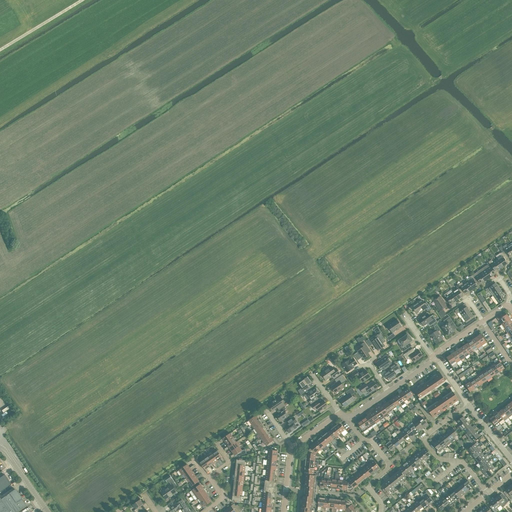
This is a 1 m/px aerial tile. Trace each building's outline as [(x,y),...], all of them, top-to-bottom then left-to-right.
[(506,245),(503,247),(510,257),(509,256),(511,254),(511,244),(507,247),(506,245)] [(500,254),(496,257),(497,259),(503,267),(507,264),(507,263),(509,261),(510,262),(503,252),(500,254)] [(491,260),(488,262),(495,272),(495,271),(497,269),(498,270),(503,267),(497,259),(493,262),(491,260)] [(486,266),(481,270),(482,272),(488,279),(493,276),(492,275),(495,274),(489,264),(486,266)] [(477,273),(474,275),(480,284),(481,284),(480,283),(483,282),(483,283),(488,279),(482,272),(481,270),(477,273)] [(469,281),(468,282),(473,289),(478,286),(477,285),(480,284),(480,285),(480,284),(474,275),(471,277),(470,277),(468,278),(468,279),(469,281)] [(462,283),(459,285),(465,295),(466,294),(465,294),(468,292),(468,293),(473,289),(468,282),(463,285),(462,283)] [(495,283),(486,290),(488,293),(490,291),(493,296),(501,291),(497,286),(496,286),(495,284),(496,283),(495,283)] [(458,289),(453,292),(458,300),(463,296),(462,296),(465,294),(465,295),(459,285),(456,287),(458,289)] [(447,293),(444,295),(450,305),(451,305),(450,304),(453,302),(453,303),(458,300),(453,292),(451,290),(447,293)] [(501,291),(493,296),(496,301),(497,300),(499,303),(504,299),(502,297),(504,296),(501,291)] [(438,313),(439,316),(441,318),(446,315),(445,312),(443,310),(447,307),(440,297),(434,301),(440,311),(438,313)] [(427,311),(431,309),(427,302),(424,304),(422,300),(412,307),(416,313),(422,310),(422,311),(426,309),(427,311)] [(465,304),(455,311),(457,314),(459,313),(462,317),(470,312),(466,307),(466,308),(464,305),(465,305),(465,304)] [(470,312),(462,317),(465,322),(463,323),(465,326),(475,319),(474,320),(472,317),(473,317),(470,312)] [(428,314),(419,320),(421,322),(419,323),(422,326),(423,325),(423,326),(428,323),(429,323),(430,326),(437,321),(433,315),(430,317),(428,314)] [(503,324),(510,319),(506,314),(504,316),(503,315),(497,319),(501,325),(503,324)] [(452,327),(455,325),(449,317),(444,321),(446,324),(442,327),(448,336),(455,332),(452,327)] [(504,329),(511,323),(511,322),(510,319),(503,324),(501,325),(504,329)] [(392,333),(402,326),(397,320),(392,324),(391,323),(388,325),(389,326),(388,326),(392,333)] [(436,344),(443,340),(438,332),(440,330),(436,325),(433,327),(435,329),(434,333),(431,335),(436,344)] [(383,343),(385,341),(380,333),(375,337),(376,339),(372,342),(378,351),(384,346),(383,343)] [(476,337),(482,346),(486,343),(481,334),(476,337)] [(408,344),(412,341),(407,335),(404,337),(404,336),(401,338),(401,339),(398,341),(401,344),(399,346),(403,352),(410,347),(408,344)] [(472,340),(478,349),(482,346),(476,337),(472,340)] [(468,343),(473,351),(478,349),(472,340),(468,343)] [(364,359),(369,355),(367,351),(369,350),(364,343),(359,346),(361,349),(357,351),(360,355),(361,354),(364,359)] [(464,346),(469,354),(473,351),(468,343),(464,346)] [(465,357),(468,355),(469,354),(464,346),(459,349),(465,357)] [(414,362),(423,357),(418,350),(415,352),(413,352),(412,349),(403,355),(407,360),(410,358),(411,360),(412,360),(414,362)] [(455,352),(461,360),(465,357),(459,349),(455,352)] [(451,355),(456,363),(461,360),(455,352),(451,355)] [(456,363),(451,355),(446,358),(452,366),(456,363)] [(384,370),(392,364),(386,356),(376,363),(380,369),(382,367),(384,370)] [(353,367),(357,364),(353,358),(349,361),(342,365),(347,373),(354,368),(353,367)] [(499,360),(494,363),(495,365),(500,372),(504,369),(499,360)] [(494,363),(490,366),(491,368),(495,375),(500,372),(495,365),(494,363)] [(394,372),(398,369),(395,364),(389,368),(390,370),(384,375),(388,381),(396,375),(394,372)] [(490,366),(486,369),(487,371),(491,378),(495,375),(491,368),(490,366)] [(334,379),(340,374),(336,369),(334,370),(331,367),(321,373),(326,380),(332,376),(334,379)] [(486,369),(481,372),(482,374),(487,380),(488,381),(492,378),(491,378),(487,371),(486,369)] [(362,382),(370,377),(366,370),(359,375),(357,371),(351,375),(353,379),(357,376),(362,382)] [(481,372),(477,375),(478,377),(483,383),(487,380),(482,374),(481,372)] [(420,398),(445,381),(440,373),(414,390),(420,398)] [(342,384),(346,381),(342,375),(335,380),(337,383),(331,387),(335,394),(344,388),(342,384)] [(473,378),(479,386),(483,383),(478,377),(477,375),(473,378)] [(308,384),(311,382),(307,377),(304,379),(305,379),(299,383),(303,389),(305,392),(310,388),(308,386),(309,385),(308,384)] [(469,381),(474,389),(479,386),(473,378),(469,381)] [(469,381),(464,384),(470,392),(474,389),(469,381)] [(370,393),(378,388),(373,382),(367,386),(365,384),(359,388),(363,393),(367,390),(370,393)] [(309,390),(306,392),(307,394),(310,398),(308,399),(311,404),(317,399),(315,397),(319,394),(318,392),(318,391),(317,389),(316,389),(315,388),(310,392),(309,390)] [(350,394),(354,391),(352,388),(346,392),(348,395),(340,401),(345,407),(354,400),(350,394)] [(403,391),(410,401),(411,399),(410,397),(413,396),(408,388),(403,391)] [(410,401),(403,391),(399,394),(404,402),(406,400),(408,402),(410,401)] [(458,400),(453,392),(434,405),(427,410),(433,418),(458,400)] [(404,402),(399,394),(395,397),(401,406),(403,405),(405,403),(404,402)] [(279,410),(285,406),(283,403),(284,402),(280,396),(268,404),(273,410),(277,407),(279,410)] [(401,406),(395,397),(391,400),(396,407),(398,406),(399,408),(401,406)] [(320,411),(327,406),(324,400),(320,403),(318,401),(311,405),(315,410),(317,408),(320,411)] [(396,407),(391,400),(386,403),(393,412),(395,411),(393,409),(396,407)] [(382,406),(389,415),(393,412),(386,403),(382,406)] [(389,415),(382,406),(380,407),(378,405),(376,406),(384,418),(389,415)] [(280,421),(289,416),(284,410),(286,409),(284,406),(281,409),(283,411),(276,416),(280,421)] [(384,418),(376,406),(374,408),(376,410),(374,412),(380,421),(384,418)] [(506,407),(502,410),(507,416),(508,418),(511,415),(511,414),(511,413),(506,407)] [(380,421),(374,412),(372,413),(370,410),(368,412),(376,424),(380,421)] [(502,410),(498,413),(503,419),(504,421),(508,418),(507,416),(502,410)] [(376,424),(368,412),(366,413),(367,416),(365,417),(372,427),(376,424)] [(497,412),(493,415),(494,416),(499,423),(500,424),(504,421),(503,419),(498,413),(497,412)] [(251,425),(259,419),(256,415),(248,420),(251,425)] [(460,425),(469,419),(468,417),(465,419),(463,416),(457,421),(460,425)] [(494,416),(490,419),(495,426),(499,423),(494,416)] [(289,433),(297,427),(294,424),(297,422),(294,417),(287,422),(289,425),(285,427),(286,430),(286,431),(287,432),(288,432),(289,433)] [(367,429),(372,427),(365,417),(361,420),(367,429)] [(417,419),(423,428),(428,424),(423,418),(420,420),(418,418),(417,419)] [(259,419),(251,425),(254,429),(262,424),(259,419)] [(423,428),(417,419),(415,421),(417,423),(414,425),(419,432),(423,428)] [(464,429),(469,425),(467,422),(470,420),(469,419),(460,425),(459,427),(462,431),(464,429)] [(363,432),(366,431),(367,429),(361,420),(357,423),(363,432)] [(340,423),(335,426),(343,436),(345,435),(348,433),(345,430),(341,424),(340,423)] [(262,424),(254,429),(257,433),(265,428),(262,424)] [(419,432),(414,425),(411,427),(409,425),(408,426),(415,435),(419,432)] [(467,433),(475,427),(474,425),(472,427),(469,425),(464,429),(467,433)] [(335,426),(331,429),(337,437),(339,435),(341,438),(343,436),(335,426)] [(415,435),(408,426),(406,428),(408,430),(405,432),(407,435),(408,437),(410,439),(415,435)] [(476,428),(475,427),(467,433),(465,435),(468,439),(476,432),(474,430),(476,428)] [(265,428),(257,433),(260,437),(268,432),(265,428)] [(447,429),(454,438),(458,434),(453,428),(450,431),(448,428),(447,429)] [(331,429),(327,433),(335,443),(336,445),(338,443),(334,439),(337,437),(331,429)] [(445,435),(451,443),(455,439),(454,438),(447,429),(446,430),(448,433),(445,435)] [(408,437),(407,435),(405,432),(404,430),(401,432),(399,430),(397,432),(404,440),(408,437)] [(268,432),(260,437),(263,442),(271,436),(268,432)] [(404,440),(397,432),(395,433),(397,435),(394,437),(399,444),(404,440)] [(478,435),(476,432),(468,439),(471,443),(481,435),(480,433),(478,435)] [(226,443),(233,438),(230,433),(220,441),(221,442),(224,440),(226,443)] [(327,433),(323,436),(328,444),(331,442),(333,445),(335,443),(327,433)] [(451,443),(445,435),(442,437),(440,435),(439,436),(447,446),(451,443)] [(271,436),(263,442),(266,446),(274,441),(271,436)] [(323,436),(318,440),(327,450),(328,448),(326,445),(328,444),(323,436)] [(447,446),(439,436),(438,437),(440,439),(437,441),(443,449),(447,446)] [(388,439),(395,447),(399,444),(394,437),(392,440),(390,437),(388,439)] [(226,443),(228,446),(229,447),(236,442),(233,438),(226,443)] [(395,447),(388,439),(386,440),(388,442),(385,445),(390,451),(395,447)] [(318,440),(314,443),(320,450),(322,448),(325,451),(327,450),(318,440)] [(232,451),(239,446),(241,445),(238,441),(236,442),(229,447),(228,446),(226,447),(228,449),(229,448),(232,451)] [(443,449),(437,441),(434,443),(432,441),(431,442),(439,452),(443,449)] [(475,444),(468,450),(472,454),(481,447),(483,445),(481,442),(479,444),(477,442),(475,444)] [(314,443),(310,446),(316,454),(319,456),(320,455),(318,452),(320,450),(314,443)] [(239,446),(232,451),(234,454),(230,456),(232,458),(234,456),(235,457),(247,454),(245,449),(243,450),(242,451),(239,446)] [(425,447),(421,450),(427,457),(427,456),(430,454),(425,447)] [(481,447),(472,454),(475,458),(482,453),(480,451),(482,449),(481,447)] [(213,453),(218,461),(220,459),(223,462),(225,461),(217,450),(213,453)] [(421,450),(418,453),(423,459),(424,459),(425,461),(428,459),(429,459),(427,456),(427,457),(421,450)] [(213,453),(209,456),(214,464),(213,464),(214,466),(216,465),(214,463),(218,461),(213,453)] [(418,453),(414,455),(420,462),(423,459),(418,453)] [(482,453),(475,458),(479,463),(488,456),(486,454),(484,456),(482,453)] [(203,458),(204,459),(209,466),(213,464),(214,464),(209,456),(207,455),(203,458)] [(414,455),(411,458),(418,467),(420,466),(418,463),(420,462),(414,455)] [(488,456),(479,463),(482,467),(487,463),(487,464),(489,462),(491,460),(490,458),(489,458),(488,456)] [(372,458),(370,459),(372,462),(369,464),(375,471),(380,468),(374,461),(372,458)] [(411,458),(408,461),(413,468),(415,466),(417,469),(418,467),(411,458)] [(209,466),(204,459),(200,462),(207,473),(209,471),(207,468),(209,466)] [(408,461),(404,463),(410,470),(413,468),(408,461)] [(482,467),(480,469),(484,474),(493,466),(491,464),(489,462),(487,464),(487,463),(482,467)] [(365,463),(363,464),(371,475),(375,471),(369,464),(367,466),(365,463)] [(402,465),(401,466),(407,473),(406,473),(407,473),(406,473),(408,476),(410,474),(412,477),(414,476),(411,473),(410,471),(410,470),(404,463),(402,465)] [(190,469),(191,470),(193,468),(192,466),(190,468),(187,464),(178,471),(181,475),(183,474),(190,469)] [(363,464),(361,466),(363,469),(361,471),(367,478),(371,475),(363,464)] [(401,466),(398,469),(399,471),(403,476),(403,475),(406,473),(407,473),(401,466)] [(493,466),(484,474),(487,478),(494,473),(492,470),(494,468),(493,466)] [(190,469),(183,474),(186,478),(193,473),(191,470),(190,469)] [(355,476),(353,478),(358,485),(367,478),(361,471),(359,473),(356,470),(353,473),(355,476)] [(399,471),(396,473),(402,481),(406,478),(403,475),(403,476),(399,471)] [(193,473),(186,478),(189,482),(196,477),(197,478),(199,477),(197,475),(195,476),(193,473)] [(396,473),(393,476),(399,484),(400,483),(401,484),(400,485),(402,487),(406,484),(404,482),(403,482),(402,481),(396,473)] [(0,491),(11,484),(5,475),(0,478),(0,491)] [(177,486),(170,475),(164,479),(167,482),(169,481),(171,485),(161,492),(166,499),(175,493),(178,496),(182,493),(180,490),(176,492),(174,488),(177,486)] [(302,507),(313,508),(314,498),(315,498),(316,495),(316,489),(317,487),(315,486),(316,476),(306,475),(305,486),(304,487),(304,495),(303,496),(302,507)] [(348,476),(347,477),(348,481),(353,486),(354,488),(358,485),(353,478),(350,479),(348,476)] [(393,476),(390,478),(396,486),(399,484),(393,476)] [(196,477),(189,482),(192,486),(199,481),(197,478),(196,477)] [(390,478),(387,481),(393,489),(394,488),(396,486),(390,478)] [(459,480),(469,491),(473,487),(468,481),(465,483),(461,478),(459,480)] [(469,491),(459,480),(458,481),(461,486),(458,488),(464,495),(469,491)] [(387,481),(384,483),(390,491),(391,490),(392,491),(392,493),(393,494),(396,492),(397,491),(396,489),(394,489),(394,488),(393,489),(387,481)] [(384,483),(380,486),(384,490),(385,489),(387,491),(388,493),(390,491),(384,483)] [(194,495),(203,489),(200,484),(191,491),(194,495)] [(452,489),(460,498),(464,495),(458,488),(456,490),(454,488),(452,489)] [(0,498),(0,511),(15,511),(26,505),(15,489),(9,493),(10,493),(1,499),(0,498)] [(197,499),(199,498),(206,493),(203,489),(194,495),(197,499)] [(460,498),(452,489),(450,491),(452,493),(450,495),(455,502),(460,498)] [(206,493),(199,498),(202,502),(209,497),(206,493)] [(423,495),(421,496),(429,506),(433,502),(426,493),(423,495)] [(455,502),(450,495),(447,497),(445,495),(443,496),(444,497),(446,499),(449,503),(449,504),(450,506),(455,502)] [(491,503),(488,505),(490,507),(494,511),(495,511),(498,510),(499,510),(502,508),(506,505),(505,505),(509,502),(504,495),(501,497),(499,495),(490,502),(491,503)] [(429,506),(421,496),(420,498),(421,500),(419,502),(422,507),(424,509),(429,506)] [(437,498),(444,507),(449,504),(449,503),(446,499),(444,497),(441,499),(439,496),(437,498)] [(209,497),(202,502),(200,503),(203,508),(212,501),(209,497)] [(444,507),(437,498),(435,499),(437,502),(434,504),(440,511),(444,507)] [(136,499),(131,502),(136,509),(134,510),(135,511),(139,511),(143,509),(142,507),(143,506),(143,505),(143,504),(140,500),(137,501),(136,499)] [(190,511),(182,499),(171,507),(173,511),(175,511),(180,509),(182,511),(190,511)] [(411,502),(418,511),(422,507),(419,502),(417,500),(415,502),(413,500),(411,502)] [(408,508),(411,511),(416,511),(418,511),(411,502),(409,503),(411,505),(408,508)]
